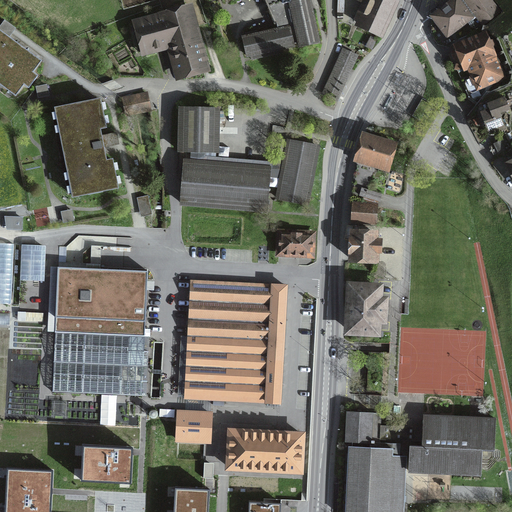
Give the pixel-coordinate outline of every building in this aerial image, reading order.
[(265,0),(275,23),(276,23),(278,30),(243,37),(247,56),(293,46),(292,43),(299,42),(300,46),(318,42),(308,0),(265,0)] [(351,0),(337,0),(337,13),(351,13),(351,0)] [(387,0),(364,0),(370,2),(360,24),(380,34),(394,3),(387,0)] [(499,11),(490,0),(458,0),(431,20),(431,26),(431,33),(434,39),(438,45),(446,47),(447,44),(476,29),(499,11)] [(186,8),(136,21),(145,51),(172,44),(180,74),(202,68),(186,8)] [(0,84),(15,96),(24,85),(28,88),(38,75),(33,72),(41,61),(0,29),(0,84)] [(453,48),(452,58),(469,97),(477,103),(496,80),(496,78),(504,75),(495,54),(489,57),(487,51),(482,49),(481,47),(483,42),(481,36),(453,48)] [(342,51),(323,94),(337,100),(356,58),(342,51)] [(46,84),(35,86),(37,94),(47,91),(46,84)] [(123,98),(127,115),(150,110),(146,93),(123,98)] [(491,109),(482,113),(488,130),(495,127),(497,131),(501,130),(500,126),(503,124),(499,115),(509,111),(505,98),(489,104),(491,109)] [(430,103),(423,99),(413,115),(421,120),(430,103)] [(102,191),(117,187),(111,160),(106,161),(99,128),(105,127),(99,100),(84,103),(55,109),(61,138),(60,138),(63,151),(64,151),(65,155),(64,155),(66,168),(67,168),(73,196),(89,193),(89,194),(102,191)] [(181,108),(180,151),(216,152),(218,109),(181,108)] [(394,140),(369,127),(359,159),(387,167),(394,140)] [(504,139),(490,147),(494,154),(508,147),(504,139)] [(289,141),(278,198),(307,204),(318,146),(289,141)] [(185,161),(181,203),(266,210),(269,168),(185,161)] [(358,163),(353,197),(365,200),(366,197),(380,201),(382,194),(368,190),(374,168),(358,163)] [(151,198),(137,200),(140,215),(154,212),(151,198)] [(355,205),(353,220),(374,221),(375,206),(355,205)] [(71,208),(60,211),(62,221),(73,219),(71,208)] [(23,227),(23,214),(7,214),(6,227),(23,227)] [(382,229),(382,237),(387,237),(387,243),(400,243),(400,229),(382,229)] [(280,232),(279,253),(311,255),(313,234),(280,232)] [(353,233),(351,259),(374,260),(374,250),(378,251),(379,241),(375,241),(375,234),(353,233)] [(21,278),(45,279),(46,242),(22,241),(21,278)] [(143,366),(148,271),(58,267),(53,392),(120,395),(121,365),(143,366)] [(192,281),(186,396),(279,402),(286,286),(192,281)] [(351,287),(349,330),(376,332),(376,321),(385,322),(386,299),(378,298),(378,288),(351,287)] [(19,310),(18,319),(36,320),(36,311),(19,310)] [(154,343),(152,397),(160,398),(162,344),(154,343)] [(368,352),(366,391),(382,391),(384,352),(368,352)] [(211,413),(178,411),(176,441),(210,443),(211,413)] [(353,446),(349,446),(345,511),(403,511),(404,506),(400,506),(403,456),(392,455),(393,443),(374,442),(374,440),(372,440),(373,412),(346,411),(345,442),(353,442),(353,446)] [(410,445),(408,470),(481,474),(482,450),(494,451),(496,419),(423,416),(422,434),(414,434),(413,440),(422,440),(422,446),(410,445)] [(230,431),(228,467),(300,471),(302,434),(230,431)] [(133,477),(134,440),(81,438),(80,474),(133,477)] [(214,461),(205,460),(205,475),(214,475),(214,461)] [(52,472),(8,470),(5,511),(49,511),(51,491),(52,472)] [(207,511),(208,492),(176,490),(174,511),(207,511)]
